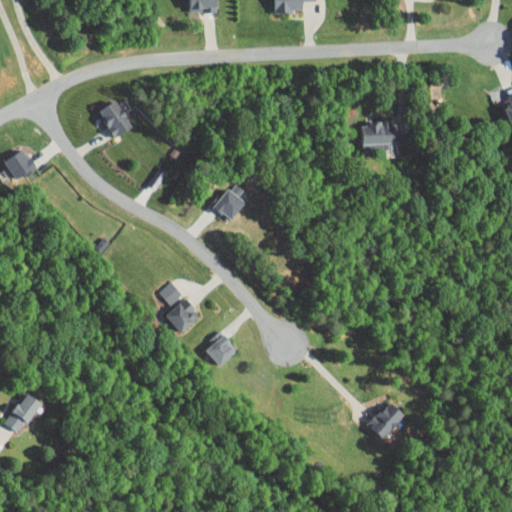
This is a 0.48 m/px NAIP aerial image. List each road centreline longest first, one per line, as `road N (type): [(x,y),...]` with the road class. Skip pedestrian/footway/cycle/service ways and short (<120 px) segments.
road 1 (residential): [(0,117),(105,65),(492,43)]
road 2 (residential): [(32,99),(98,185),(183,234),(303,355)]
